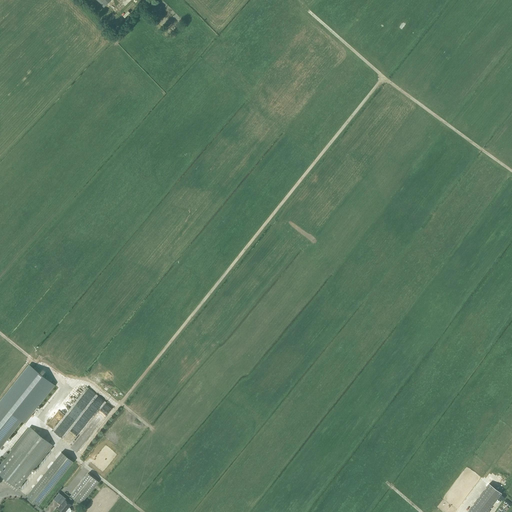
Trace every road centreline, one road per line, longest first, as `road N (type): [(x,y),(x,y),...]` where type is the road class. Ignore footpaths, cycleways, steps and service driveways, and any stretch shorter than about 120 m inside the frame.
road 1 (track): [(382,78),(77,456),(143,511)]
road 2 (track): [(511,171),(382,78),(308,10)]
road 3 (track): [(0,333),(67,387),(41,428),(121,494)]
